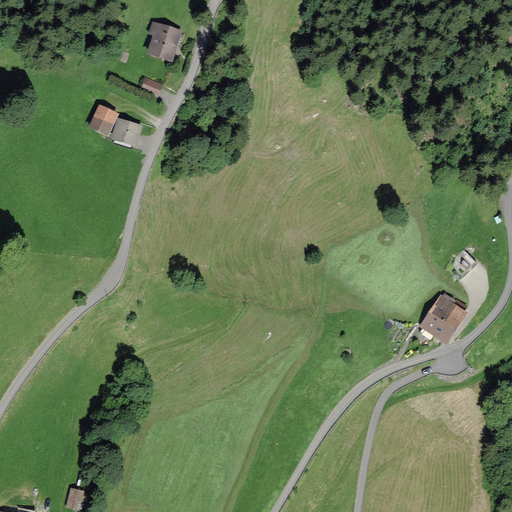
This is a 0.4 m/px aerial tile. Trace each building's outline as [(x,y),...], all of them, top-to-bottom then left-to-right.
[(178,36),(160,29),(150,54),(168,61),(178,36)] [(161,87),(148,81),(144,89),(157,95),(161,87)] [(114,116),(101,110),(93,127),(107,133),(114,116)] [(136,129),(122,124),(116,140),(130,146),(136,129)] [(460,263),(451,274),(459,280),(468,270),(460,263)] [(465,313),(440,296),(420,326),(446,343),(465,313)] [(83,493),(73,491),(69,506),(79,508),(83,493)]
